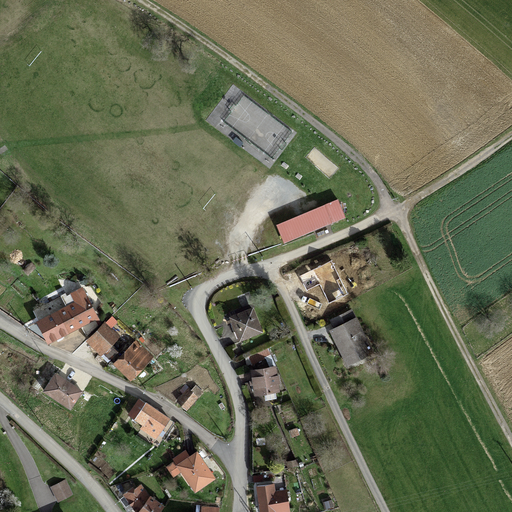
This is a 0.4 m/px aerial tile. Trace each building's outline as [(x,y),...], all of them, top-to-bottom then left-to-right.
[(338,200),(277,226),(284,243),(345,217),(338,200)] [(322,262),(310,267),(313,274),(324,268),(322,262)] [(313,274),(310,267),(310,266),(300,271),(303,278),(313,274)] [(80,325),(85,333),(98,319),(86,296),(83,290),(72,295),(76,302),(38,321),(48,341),(80,325)] [(231,317),(240,339),(261,331),(252,308),(231,317)] [(332,319),(336,329),(332,330),(348,362),(370,351),(350,310),(332,319)] [(111,316),(104,322),(110,327),(116,322),(111,316)] [(100,323),(98,319),(85,333),(86,335),(100,323)] [(125,342),(110,327),(104,322),(89,338),(109,358),(125,342)] [(118,325),(113,328),(121,337),(125,333),(118,325)] [(136,340),(129,347),(146,364),(153,357),(136,340)] [(236,353),(240,346),(230,340),(226,347),(236,353)] [(270,368),(274,367),(276,366),(267,346),(246,355),(251,364),(265,357),(270,368)] [(131,379),(146,364),(129,347),(114,362),(115,364),(114,365),(116,367),(118,366),(131,379)] [(274,367),(270,368),(252,370),(253,380),(250,380),(251,384),(254,384),(255,393),(278,390),(277,383),(279,383),(277,375),(276,375),(274,367)] [(81,391),(55,373),(44,390),(70,407),(81,391)] [(45,379),(39,375),(32,386),(38,389),(45,379)] [(189,388),(178,401),(187,409),(198,396),(189,388)] [(138,413),(145,403),(139,399),(134,406),(132,409),(138,413)] [(169,419),(154,408),(145,403),(138,413),(135,418),(143,423),(141,428),(156,438),(159,434),(162,436),(164,432),(162,430),(169,419)] [(189,457),(185,451),(174,458),(195,490),(213,477),(196,452),(189,457)] [(173,459),(166,463),(173,474),(179,470),(173,459)] [(296,459),(287,462),(288,467),(298,465),(296,459)] [(52,486),(59,500),(71,494),(65,480),(52,486)] [(149,497),(140,484),(134,489),(133,487),(124,493),(136,511),(158,511),(163,506),(150,496),(149,497)] [(277,511),(289,510),(286,490),(274,492),(273,484),(257,485),(260,511),(277,511)] [(323,499),(325,506),(333,505),(331,497),(323,499)]
